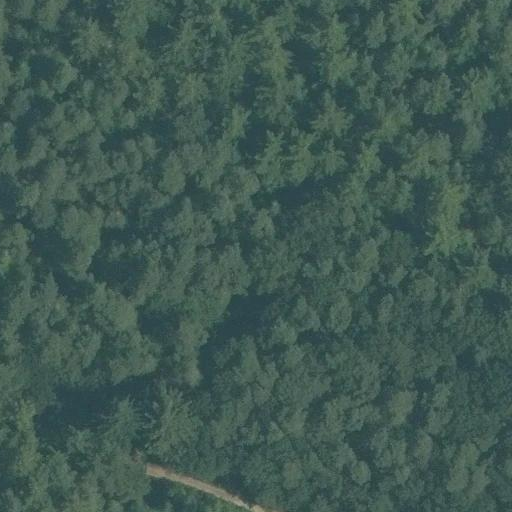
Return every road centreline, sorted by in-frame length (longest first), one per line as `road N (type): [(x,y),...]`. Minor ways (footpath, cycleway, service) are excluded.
road 1 (track): [(0,188),(167,226),(331,308),(354,336),(404,342),(429,361),(459,413),(511,453)]
road 2 (track): [(0,413),(263,511)]
